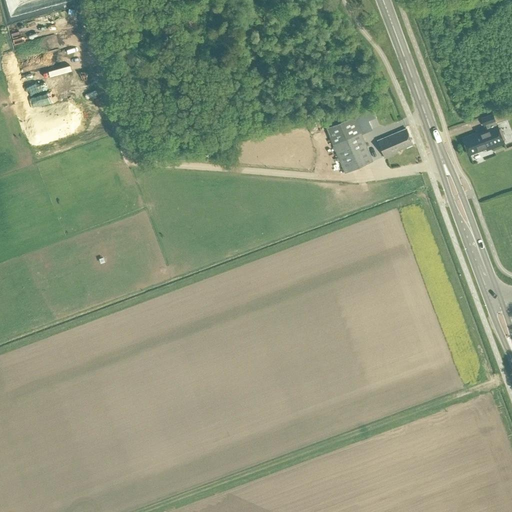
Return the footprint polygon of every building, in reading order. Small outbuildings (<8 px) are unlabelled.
[(103,81),(100,72),(93,74),(95,83),(103,81)] [(365,114),(327,129),(345,173),(373,162),(358,126),(368,122),(365,114)] [(492,115),(482,119),(484,126),(486,126),(494,123),(495,122),(492,115)] [(488,131),(462,141),(468,156),(485,149),(486,152),(502,146),(505,145),(503,141),(505,140),(500,127),(498,128),(495,122),(494,123),(486,126),(488,131)] [(396,152),(412,145),(406,130),(378,142),(385,159),(397,154),(396,152)]
